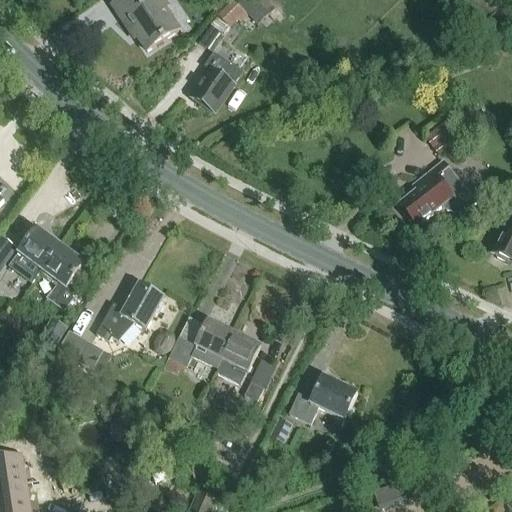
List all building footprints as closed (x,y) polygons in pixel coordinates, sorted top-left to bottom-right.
[(148,54),(180,33),(166,11),(168,9),(162,0),(157,0),(151,5),(147,0),(123,0),(112,8),(131,35),(134,33),(148,54)] [(218,19),(203,37),(211,45),(227,27),(230,29),(237,21),(241,25),(249,16),(258,24),(272,8),(262,0),(256,0),(254,3),(250,0),(238,0),(235,4),(231,1),(216,18),(218,19)] [(234,89),(242,77),(214,57),(205,70),(210,73),(204,82),(204,86),(193,102),(203,109),(204,112),(210,116),(213,116),(216,117),(235,89),(234,89)] [(482,128),(466,107),(426,138),(442,159),(482,128)] [(420,185),(423,189),(400,207),(416,228),(442,209),(443,211),(444,212),(446,214),(449,215),(452,217),(454,217),(457,218),(458,218),(462,217),(464,217),(467,216),(470,214),(478,208),(445,166),(420,185)] [(511,225),(509,224),(493,256),(511,265),(511,225)] [(19,256),(8,272),(31,289),(43,273),(61,249),(37,232),(19,256)] [(0,272),(15,250),(0,239),(0,272)] [(43,273),(59,286),(47,302),(65,314),(79,295),(69,288),(84,267),(61,249),(43,273)] [(109,346),(112,340),(119,344),(134,326),(146,333),(164,301),(140,288),(126,314),(115,308),(97,340),(109,346)] [(37,344),(52,353),(67,330),(52,321),(37,344)] [(218,371),(235,337),(210,324),(197,349),(180,340),(169,362),(187,371),(193,359),(218,371)] [(103,354),(69,334),(58,353),(93,373),(103,354)] [(158,338),(154,345),(155,353),(162,357),(169,353),(173,346),(173,338),(165,334),(158,338)] [(240,387),(247,375),(248,376),(261,350),(235,337),(218,371),(220,372),(218,376),(240,387)] [(261,364),(244,398),(256,404),(263,391),(264,392),(275,371),(261,364)] [(345,424),(358,397),(324,380),(312,404),(299,397),(290,417),(311,428),(319,411),(345,424)] [(270,440),(283,447),(292,428),(278,422),(270,440)] [(31,511),(23,461),(0,464),(0,511),(31,511)] [(188,511),(213,511),(220,495),(199,486),(188,511)] [(490,506),(493,511),(500,511),(506,509),(501,499),(490,506)]
